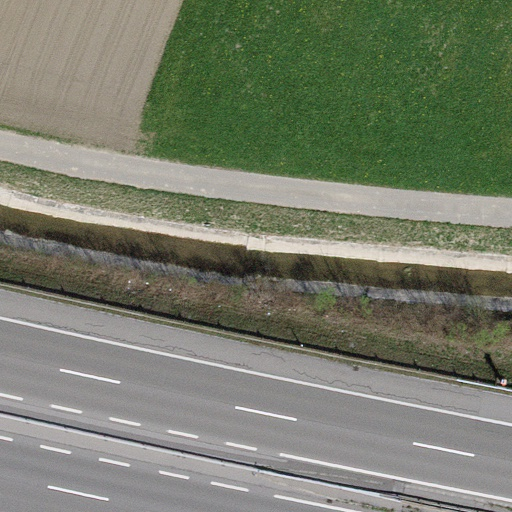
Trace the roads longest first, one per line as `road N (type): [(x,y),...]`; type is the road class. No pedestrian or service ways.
road 1 (motorway): [(511,461),(0,354)]
road 2 (track): [(0,138),(511,204)]
road 3 (motorway): [(0,478),(153,511)]
